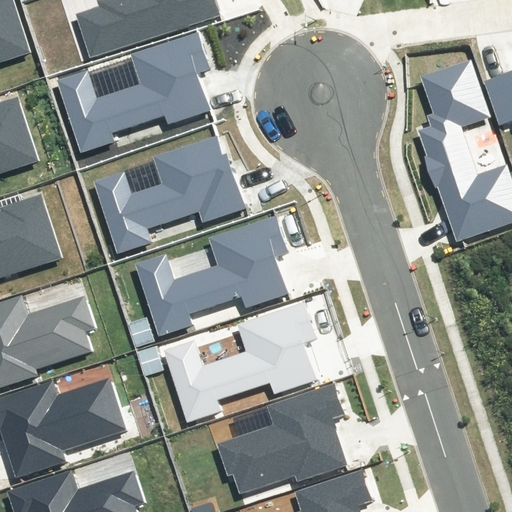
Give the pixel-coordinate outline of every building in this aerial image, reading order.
[(0,0),(0,62),(36,50),(18,0),(0,0)] [(84,12),(97,54),(227,14),(222,0),(104,0),(106,5),(84,12)] [(61,78),(83,150),(125,137),(121,127),(169,112),(171,121),(215,107),(203,66),(212,63),(202,32),(138,51),(146,77),(103,91),(96,67),(61,78)] [(420,130),(439,184),(445,182),(464,237),(511,220),(511,166),(511,162),(484,171),(467,124),(499,113),(478,56),(427,74),(440,112),(433,115),(436,125),(420,130)] [(511,73),(494,79),(507,119),(511,116),(511,73)] [(0,174),(46,158),(23,95),(0,102),(0,174)] [(99,179),(122,249),(156,238),(152,227),(204,210),(208,222),(250,208),(232,153),(228,155),(221,135),(158,155),(167,181),(140,189),(133,168),(99,179)] [(0,276),(70,252),(48,188),(0,204),(0,276)] [(140,261),(162,333),(204,320),(201,310),(248,295),(251,304),(295,290),(282,249),(291,246),(282,215),(218,234),(226,260),(183,274),(176,250),(140,261)] [(0,298),(0,386),(45,373),(43,366),(99,349),(92,327),(101,325),(92,294),(32,313),(25,291),(0,298)] [(167,349),(189,420),(231,408),(228,398),(275,383),(277,392),(321,378),(309,337),(318,334),(308,303),(244,322),(252,348),(209,361),(202,338),(167,349)] [(0,396),(0,401),(7,424),(17,421),(31,467),(78,452),(76,445),(130,428),(113,375),(67,390),(63,376),(0,396)] [(227,438),(237,470),(241,469),(247,488),(302,470),(304,474),(354,458),(338,411),(352,407),(343,380),(279,402),(285,419),(227,438)] [(11,485),(19,511),(142,511),(140,502),(149,499),(139,469),(80,487),(73,466),(11,485)] [(301,511),(366,511),(363,501),(377,497),(368,470),(304,492),(310,509),(301,511)]
